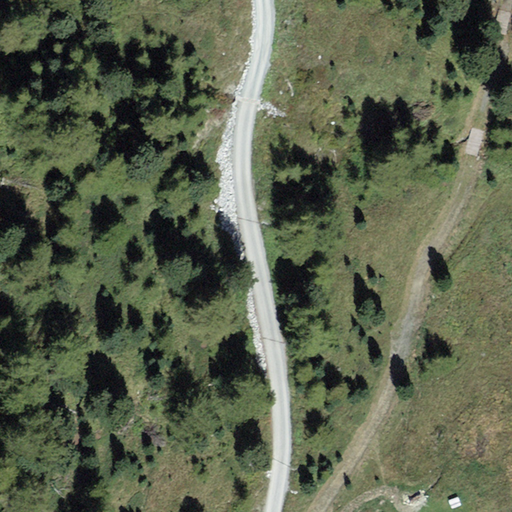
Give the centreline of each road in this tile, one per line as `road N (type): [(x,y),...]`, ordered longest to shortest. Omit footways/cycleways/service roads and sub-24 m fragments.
road 1 (track): [(323,511),(393,395),(428,261),(469,180),(511,25)]
road 2 (track): [(272,511),(280,416),(240,139),(264,0)]
